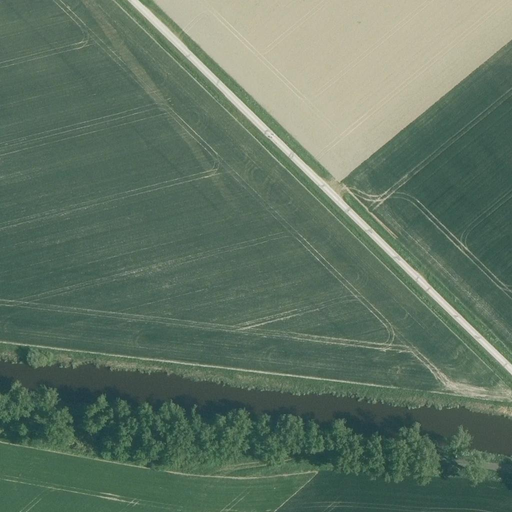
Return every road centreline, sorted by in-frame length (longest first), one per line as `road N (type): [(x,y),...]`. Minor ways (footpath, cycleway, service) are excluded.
road 1 (unclassified): [(511,371),(131,0)]
road 2 (track): [(0,417),(511,471)]
